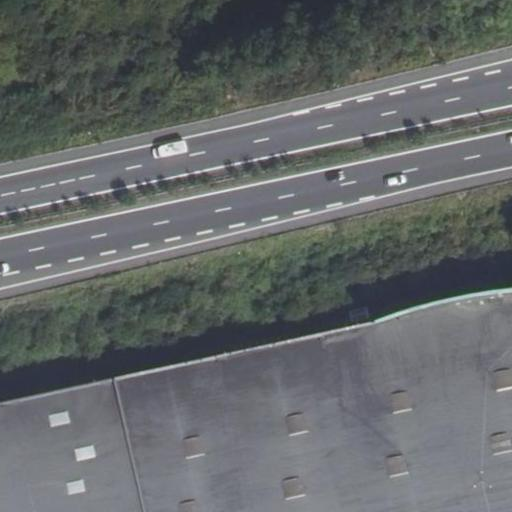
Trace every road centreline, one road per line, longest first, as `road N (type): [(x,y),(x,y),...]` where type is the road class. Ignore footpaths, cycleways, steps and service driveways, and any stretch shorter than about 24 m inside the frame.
road 1 (trunk): [(0,263),(511,149)]
road 2 (trunk): [(511,85),(0,194)]
